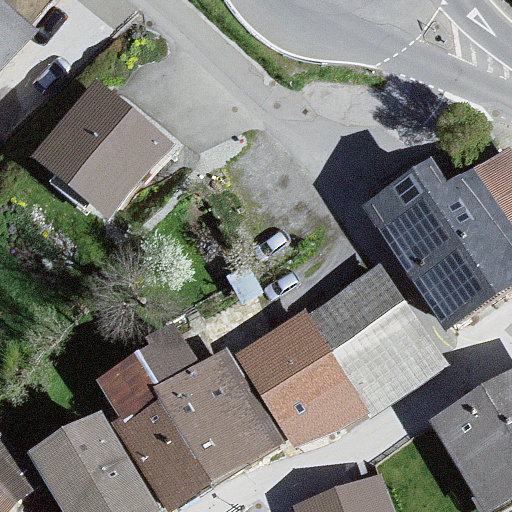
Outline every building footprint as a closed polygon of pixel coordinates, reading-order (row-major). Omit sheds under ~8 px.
[(0,21),(0,94),(36,52),(0,21)] [(104,103),(41,179),(115,241),(179,164),(104,103)] [(478,190),(387,251),(454,351),(511,308),(511,237),(499,221),(478,190)] [(511,211),(499,221),(511,237),(511,211)] [(386,266),(311,312),(366,403),(444,355),(386,266)] [(311,312),(237,357),(292,448),(366,403),(311,312)] [(227,351),(114,416),(168,511),(175,511),(284,450),(227,351)] [(511,511),(511,390),(432,438),(475,511),(511,511)] [(155,511),(96,413),(23,456),(37,479),(57,511),(155,511)] [(0,434),(0,510),(37,479),(0,434)] [(400,511),(385,467),(297,497),(302,511),(400,511)]
